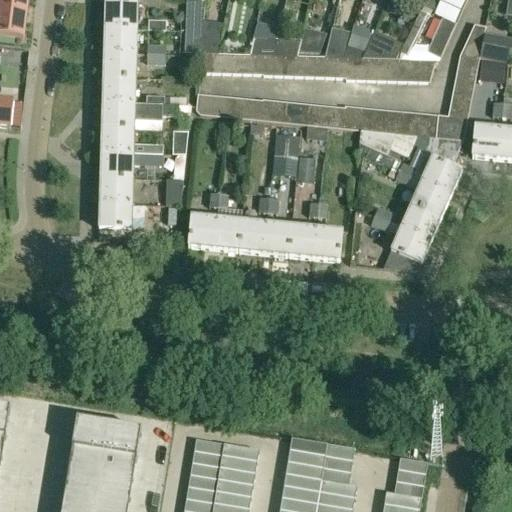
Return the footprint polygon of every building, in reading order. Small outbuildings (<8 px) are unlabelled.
[(0,0),(0,12),(27,16),(28,0),(0,0)] [(437,15),(444,1),(441,0),(428,0),(424,9),(437,15)] [(186,5),(184,56),(200,56),(204,27),(207,5),(186,5)] [(105,31),(137,32),(138,7),(106,6),(105,31)] [(0,38),(24,41),(27,16),(0,12),(0,38)] [(429,19),(421,15),(400,56),(408,60),(409,59),(429,19)] [(440,62),(456,26),(442,20),(426,56),(440,62)] [(166,34),(166,25),(149,24),(148,33),(166,34)] [(218,57),(224,29),(204,27),(200,56),(211,57),(218,57)] [(474,28),(460,60),(479,64),(480,59),(484,36),(485,31),(474,28)] [(137,57),(137,32),(105,31),(104,56),(137,57)] [(322,56),(327,36),(304,31),(299,55),(322,56)] [(336,61),(344,61),(348,48),(352,36),(332,31),(330,37),(325,60),(326,60),(336,61)] [(388,62),(397,63),(403,49),(373,36),(365,54),(362,61),(367,62),(378,62),(388,62)] [(511,42),(484,36),(480,59),(508,65),(511,49),(511,42)] [(253,58),(264,58),(274,59),(278,43),(253,42),(250,58),(253,58)] [(296,59),(299,43),(278,43),(274,59),(284,59),(295,59),(296,59)] [(148,58),(162,58),(162,49),(148,48),(148,58)] [(348,48),(344,61),(346,61),(357,61),(362,61),(365,54),(348,48)] [(136,82),(137,57),(104,56),(103,81),(136,82)] [(200,56),(200,77),(210,77),(211,57),(200,56)] [(211,57),(210,77),(221,77),(221,57),(218,57),(211,57)] [(221,57),(221,77),(231,78),(232,57),(221,57)] [(232,57),(231,78),(242,78),(242,58),(232,57)] [(162,67),(162,58),(148,58),(148,67),(162,67)] [(242,58),(242,78),(252,78),(253,58),(250,58),(242,58)] [(253,58),(252,78),(263,78),(264,58),(253,58)] [(264,58),(263,78),(263,80),(273,80),(274,59),(264,58)] [(274,59),(273,80),(284,80),(284,59),(274,59)] [(284,59),(284,80),(294,81),(295,59),(284,59)] [(295,59),(294,81),(304,81),(305,60),(296,59),(295,59)] [(305,60),(304,81),(315,81),(315,60),(305,60)] [(315,60),(315,81),(325,82),(326,60),(325,60),(315,60)] [(326,60),(325,82),(335,82),(336,61),(326,60)] [(460,60),(458,70),(477,74),(479,64),(460,60)] [(336,61),(335,82),(346,82),(346,61),(344,61),(336,61)] [(346,61),(346,82),(346,84),(356,84),(357,61),(346,61)] [(357,61),(356,84),(367,85),(367,62),(362,61),(357,61)] [(367,62),(367,85),(377,85),(378,62),(367,62)] [(378,62),(377,85),(387,85),(388,62),(378,62)] [(388,62),(387,85),(398,85),(399,63),(397,63),(388,62)] [(480,62),(478,81),(501,83),(503,64),(480,62)] [(399,63),(398,85),(408,86),(409,63),(399,63)] [(409,63),(408,86),(419,86),(419,63),(409,63)] [(419,63),(419,86),(429,86),(435,67),(437,67),(438,64),(419,63)] [(458,70),(456,80),(475,84),(477,74),(458,70)] [(456,80),(454,90),(473,94),(475,84),(456,80)] [(135,107),(136,82),(103,81),(103,106),(135,107)] [(454,90),(452,100),(472,104),(473,94),(454,90)] [(504,106),(505,94),(495,93),(493,121),(502,122),(504,106)] [(145,107),(168,108),(168,99),(145,98),(145,107)] [(198,98),(197,114),(200,118),(207,119),(208,99),(198,98)] [(208,99),(207,119),(217,120),(219,100),(208,99)] [(219,100),(217,120),(228,121),(230,102),(219,100)] [(452,100),(450,110),(470,114),(472,104),(452,100)] [(230,102),(228,121),(239,122),(241,103),(230,102)] [(13,105),(0,103),(0,129),(10,131),(13,105)] [(241,103),(239,122),(250,123),(252,104),(241,103)] [(262,103),(262,105),(260,124),(271,125),(273,105),(262,103)] [(252,104),(250,123),(260,124),(262,105),(252,104)] [(273,105),(271,125),(281,126),(283,106),(273,105)] [(102,131),(134,132),(135,123),(162,123),(162,118),(179,119),(180,109),(147,108),(135,107),(103,106),(102,131)] [(283,106),(281,126),(291,127),(293,107),(283,106)] [(511,107),(504,106),(502,122),(511,123),(511,116),(511,107)] [(293,107),(291,127),(302,128),(304,108),(293,107)] [(304,108),(302,128),(308,129),(312,129),(314,109),(304,108)] [(314,109),(312,129),(322,130),(324,110),(314,109)] [(324,110),(322,130),(327,131),(333,131),(335,111),(324,110)] [(345,110),(345,112),(343,132),(353,133),(355,111),(345,110)] [(450,110),(448,120),(464,144),(470,114),(450,110)] [(335,111),(333,131),(343,132),(345,112),(335,111)] [(355,111),(353,133),(359,134),(363,134),(366,112),(355,111)] [(366,112),(363,134),(374,135),(376,113),(366,112)] [(376,113),(374,135),(384,136),(386,114),(376,113)] [(386,114),(384,136),(394,137),(396,115),(386,114)] [(396,115),(394,137),(405,138),(407,116),(396,115)] [(407,116),(405,138),(414,139),(415,139),(417,117),(407,116)] [(417,117),(415,139),(425,140),(427,118),(417,117)] [(427,118),(425,140),(435,141),(438,119),(427,118)] [(438,119),(435,141),(464,144),(448,120),(438,119)] [(263,139),(264,129),(251,128),(250,138),(263,139)] [(312,129),(308,129),(307,141),(326,143),(327,131),(322,130),(312,129)] [(498,163),(501,132),(475,130),(472,160),(498,163)] [(101,156),(134,157),(134,132),(102,131),(101,156)] [(511,164),(511,133),(501,132),(498,163),(511,164)] [(394,137),(384,136),(374,135),(363,134),(359,134),(357,157),(392,173),(398,158),(405,161),(411,146),(454,165),(464,144),(435,141),(425,140),(415,139),(414,139),(405,138),(394,137)] [(295,180),(299,141),(276,138),(274,160),(272,178),(295,180)] [(101,156),(101,181),(133,182),(133,166),(134,157),(101,156)] [(315,171),(316,163),(299,161),(297,185),(314,187),(315,171)] [(425,177),(421,185),(451,198),(461,175),(431,162),(425,177)] [(398,176),(411,181),(415,173),(402,167),(398,176)] [(184,172),(173,171),(171,183),(183,184),(184,172)] [(398,176),(394,184),(407,190),(411,181),(398,176)] [(132,207),(133,182),(101,181),(100,206),(132,207)] [(451,198),(421,185),(411,208),(441,221),(451,198)] [(218,211),(220,197),(210,196),(209,210),(218,211)] [(220,197),(218,211),(228,212),(229,198),(220,197)] [(268,216),(269,202),(260,201),(259,215),(268,216)] [(269,202),(268,216),(277,217),(279,203),(269,202)] [(132,233),(132,207),(100,206),(99,232),(132,233)] [(318,221),(319,207),(310,206),(308,220),(318,221)] [(319,207),(318,221),(327,222),(328,208),(319,207)] [(431,244),(441,221),(411,208),(401,231),(431,244)] [(378,221),(391,226),(395,218),(382,212),(378,221)] [(214,253),(217,222),(191,220),(188,250),(214,253)] [(387,235),(391,226),(378,221),(375,229),(387,235)] [(239,255),(242,225),(217,222),(214,253),(239,255)] [(264,258),(267,227),(242,225),(239,255),(264,258)] [(289,260),(292,230),(267,227),(264,258),(289,260)] [(314,262),(317,232),(292,230),(289,260),(314,262)] [(421,267),(431,244),(401,231),(391,254),(421,267)] [(317,232),(314,262),(339,265),(342,235),(317,232)] [(0,411),(0,473),(10,413),(0,411)] [(77,424),(62,511),(128,511),(141,434),(77,424)] [(292,443),(280,511),(353,511),(357,491),(349,489),(355,454),(292,443)] [(196,444),(184,511),(249,511),(259,454),(196,444)] [(386,496),(383,511),(420,511),(428,466),(400,461),(394,497),(386,496)]
